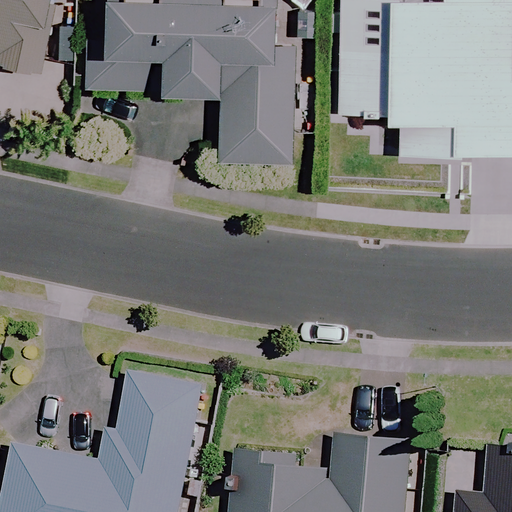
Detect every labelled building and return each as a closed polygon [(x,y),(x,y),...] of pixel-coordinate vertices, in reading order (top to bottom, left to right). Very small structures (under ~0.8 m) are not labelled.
[(0,0),(0,64),(33,72),(48,0),(0,0)] [(273,0),(101,0),(100,39),(87,38),(85,87),(218,92),(216,158),(285,161),(290,36),(272,35),(273,0)] [(380,124),(396,125),(396,155),(511,155),(511,78),(508,78),(508,0),(387,0),(388,46),(337,45),(337,115),(380,115),(380,124)] [(176,511),(201,387),(128,373),(117,431),(105,428),(98,463),(14,447),(1,511),(176,511)] [(400,511),(406,443),(305,435),(303,460),(239,455),(234,511),(400,511)] [(511,511),(511,468),(488,467),(486,494),(455,492),(454,511),(511,511)]
